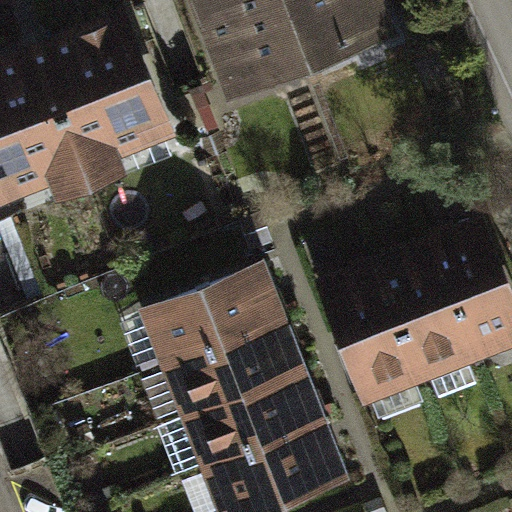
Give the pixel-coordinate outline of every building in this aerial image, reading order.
[(269,72),(310,56),(288,0),(200,0),(230,75),(265,62),(269,72)] [(288,0),(310,56),(350,41),(346,30),(381,16),(374,0),(288,0)] [(120,13),(0,60),(0,185),(0,187),(163,123),(120,13)] [(260,212),(238,220),(245,242),(268,235),(260,212)] [(511,299),(481,219),(428,240),(470,347),(511,330),(511,299)] [(428,240),(378,259),(420,366),(470,347),(428,240)] [(367,387),(420,366),(378,259),(325,280),(367,387)] [(151,305),(171,357),(277,315),(257,264),(151,305)] [(171,357),(191,408),(298,367),(277,315),(171,357)] [(207,450),(211,459),(318,418),(298,367),(191,408),(192,410),(165,421),(180,461),(207,450)] [(211,459),(231,511),(338,470),(318,418),(211,459)]
